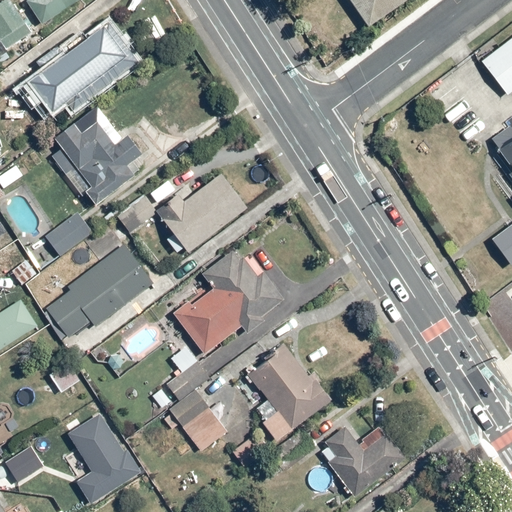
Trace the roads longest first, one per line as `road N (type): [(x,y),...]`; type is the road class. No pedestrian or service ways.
road 1 (secondary): [(306,126),(511,449)]
road 2 (residential): [(306,126),(474,0)]
road 3 (secondary): [(224,0),(306,126)]
